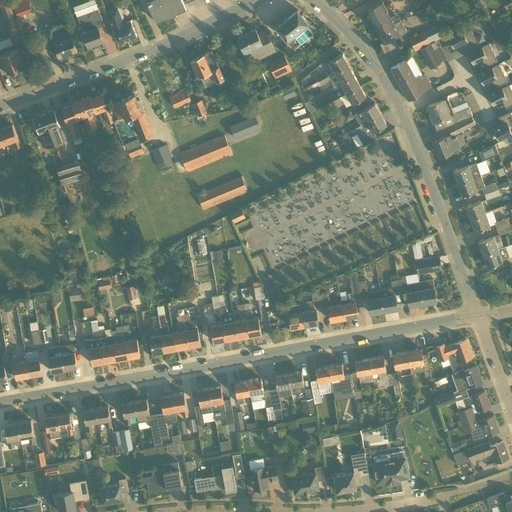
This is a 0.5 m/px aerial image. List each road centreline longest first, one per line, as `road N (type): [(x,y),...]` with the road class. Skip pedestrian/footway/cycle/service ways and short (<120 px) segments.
road 1 (residential): [(0,403),(476,316)]
road 2 (residential): [(476,316),(401,111),(367,54),(311,0)]
road 3 (residential): [(0,106),(161,46),(255,0)]
